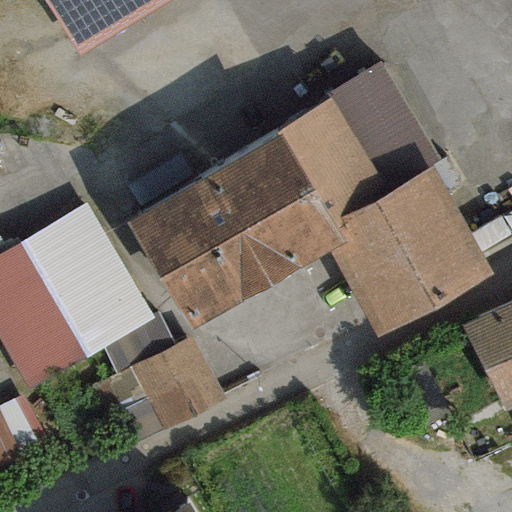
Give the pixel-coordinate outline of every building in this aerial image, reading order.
[(39,0),(79,62),(178,0),(39,0)] [(435,164),(378,62),(273,135),(329,231),(431,165),(435,164)] [(273,135),(120,224),(184,333),(327,251),(337,245),(329,231),(273,135)] [(489,276),(431,165),(329,231),(337,245),(327,251),(372,338),(436,311),(489,276)] [(84,200),(0,248),(0,340),(27,387),(81,355),(83,359),(102,348),(153,318),(84,200)] [(511,405),(511,301),(462,324),(500,411),(511,405)] [(153,318),(102,348),(114,376),(130,368),(172,349),(156,316),(153,318)] [(221,401),(189,339),(172,349),(130,368),(163,431),(221,401)] [(0,468),(48,444),(21,390),(0,400),(0,468)]
